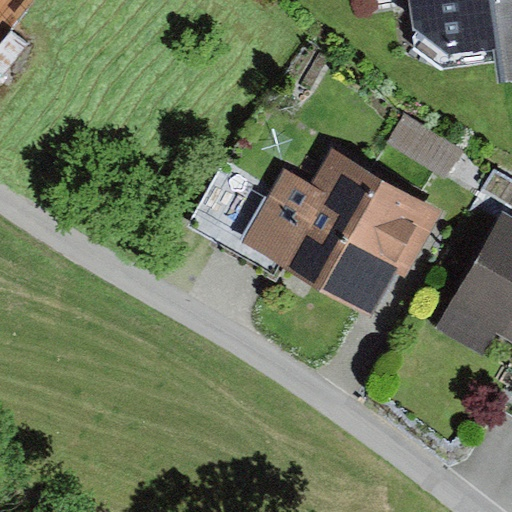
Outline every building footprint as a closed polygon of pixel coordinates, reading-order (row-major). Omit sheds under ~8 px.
[(406,0),(413,48),(440,70),(501,63),(491,0),(406,0)] [(511,0),(491,0),(501,63),(505,85),(511,83),(511,0)] [(405,117),(387,144),(445,182),(463,155),(405,117)] [(438,217),(333,155),(312,190),(285,174),(241,249),(373,328),(438,217)] [(511,218),(504,213),(437,330),(485,358),(497,337),(511,345),(511,218)]
